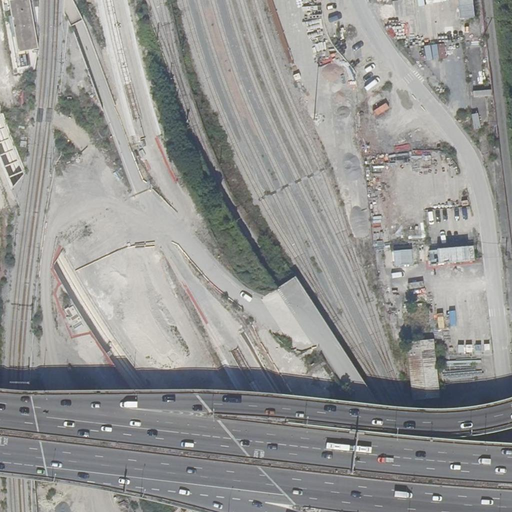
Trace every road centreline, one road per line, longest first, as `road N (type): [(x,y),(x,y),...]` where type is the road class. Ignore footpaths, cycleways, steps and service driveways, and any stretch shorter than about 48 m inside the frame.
road 1 (motorway): [(511,415),(431,426),(151,403),(51,419)]
road 2 (trunk): [(511,468),(51,419)]
road 3 (trunk): [(164,473),(511,511)]
road 4 (trunk): [(0,454),(164,473)]
